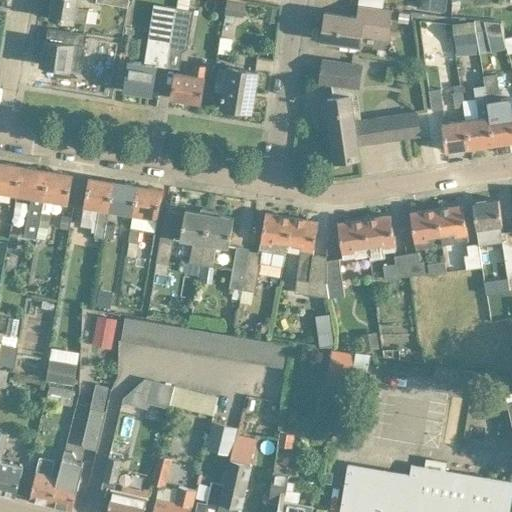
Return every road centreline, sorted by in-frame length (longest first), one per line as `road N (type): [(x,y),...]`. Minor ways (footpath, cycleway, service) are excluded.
road 1 (residential): [(0,138),(279,188)]
road 2 (residential): [(279,188),(326,198),(511,169)]
road 3 (residential): [(279,188),(300,0)]
